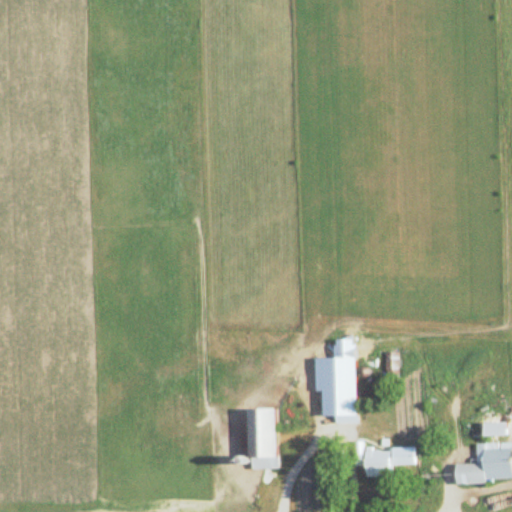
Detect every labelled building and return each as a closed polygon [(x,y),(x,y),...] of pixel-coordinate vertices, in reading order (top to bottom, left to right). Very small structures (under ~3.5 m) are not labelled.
[(397,352),(384,352),(384,379),(397,379),(397,352)] [(355,372),(355,353),(297,353),(297,372),(355,372)] [(247,469),(275,468),(275,408),(247,408),(247,469)] [(356,465),(388,465),(388,441),(375,441),(375,436),(356,436),(356,465)] [(485,463),(454,463),(454,484),(485,484),(485,463)]
